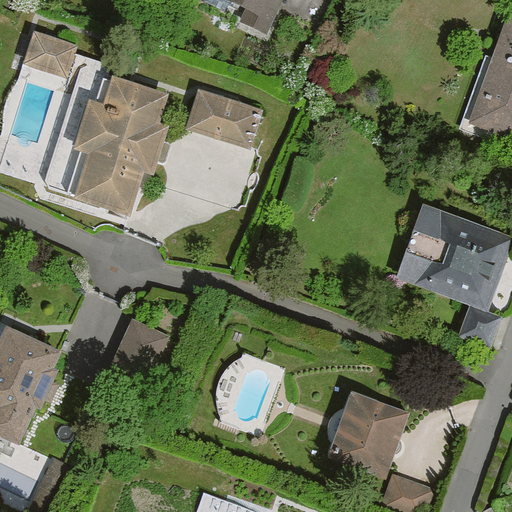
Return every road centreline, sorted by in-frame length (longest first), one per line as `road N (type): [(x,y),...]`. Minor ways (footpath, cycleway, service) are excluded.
road 1 (residential): [(0,205),(177,277),(225,285),(505,385)]
road 2 (residential): [(505,385),(458,511)]
